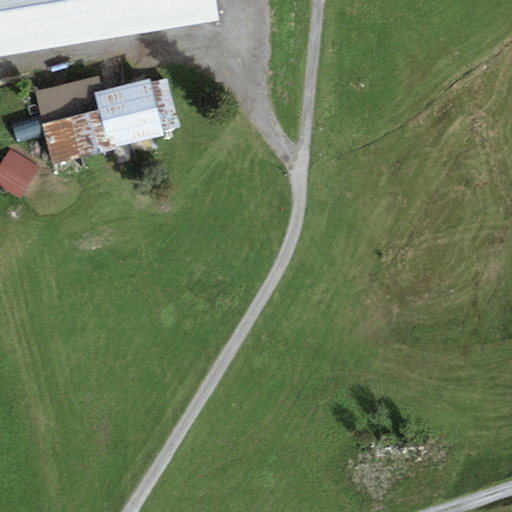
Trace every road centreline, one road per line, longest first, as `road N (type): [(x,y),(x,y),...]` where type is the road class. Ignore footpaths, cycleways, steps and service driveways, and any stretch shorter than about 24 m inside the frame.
road 1 (track): [(129,511),(293,254),(317,0)]
road 2 (track): [(511,481),(396,511)]
